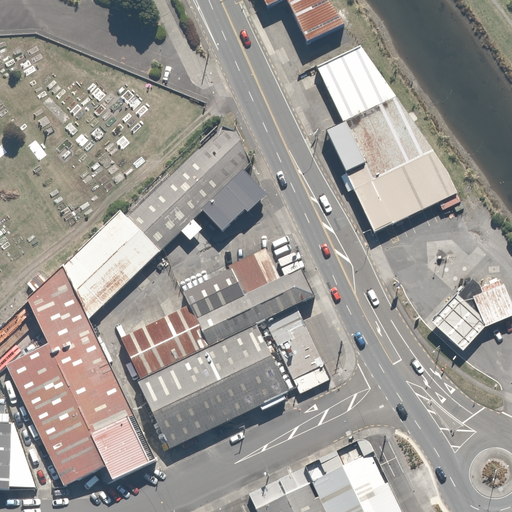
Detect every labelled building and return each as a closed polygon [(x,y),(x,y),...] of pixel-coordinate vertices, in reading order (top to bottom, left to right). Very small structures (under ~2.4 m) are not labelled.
[(324,0),(261,0),(266,8),(283,0),(285,0),(306,43),(342,26),(324,0)] [(40,44),(38,55),(60,58),(61,47),(40,44)] [(343,125),(397,99),(359,48),(316,69),(343,125)] [(343,125),(325,133),(373,234),(456,195),(456,194),(447,175),(397,99),(343,125)] [(222,143),(49,284),(70,330),(183,219),(225,178),(230,173),(222,143)] [(249,202),(225,178),(183,219),(207,243),(249,202)] [(230,272),(241,296),(277,278),(264,250),(227,266),(230,272)] [(479,311),(483,325),(511,313),(511,296),(506,279),(472,291),(479,311)] [(176,315),(183,329),(228,308),(216,280),(170,301),(176,315)] [(195,355),(239,335),(296,309),(283,283),(228,308),(183,329),(195,355)] [(70,330),(49,284),(12,312),(32,352),(92,476),(99,489),(138,470),(70,330)] [(468,337),(432,305),(409,331),(445,363),(468,337)] [(123,388),(195,355),(183,329),(176,315),(101,350),(119,390),(123,388)] [(279,319),(249,333),(282,405),(312,391),(279,319)] [(123,388),(155,458),(272,405),(239,335),(123,388)] [(0,398),(48,497),(92,476),(32,352),(0,366),(0,398)] [(9,423),(0,422),(0,490),(5,491),(9,423)] [(394,511),(370,461),(309,490),(319,511),(394,511)] [(319,511),(309,490),(303,477),(250,503),(254,511),(319,511)]
